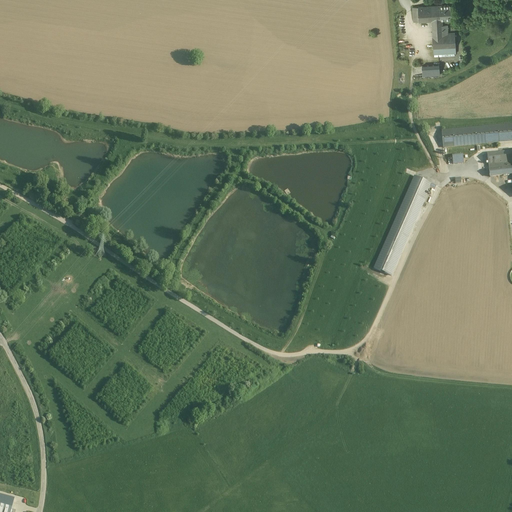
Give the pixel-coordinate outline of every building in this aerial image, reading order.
[(453,3),(440,4),(441,19),(442,19),(454,18),(453,3)] [(440,4),(418,6),(413,7),(413,21),(419,20),(419,21),(432,20),(432,32),(433,47),(434,54),(456,52),(456,46),(455,46),(455,32),(448,32),(448,24),(442,24),(442,21),(442,19),(441,19),(440,4)] [(439,64),(422,65),(423,75),(440,74),(439,64)] [(511,125),(442,132),(443,148),(511,141),(511,125)] [(511,154),(511,152),(487,154),(490,178),(511,175),(511,154)] [(463,156),(452,157),(453,165),(464,164),(463,156)] [(415,177),(374,269),(391,276),(430,189),(434,191),(436,186),(415,177)] [(10,511),(14,499),(0,495),(0,511),(10,511)]
